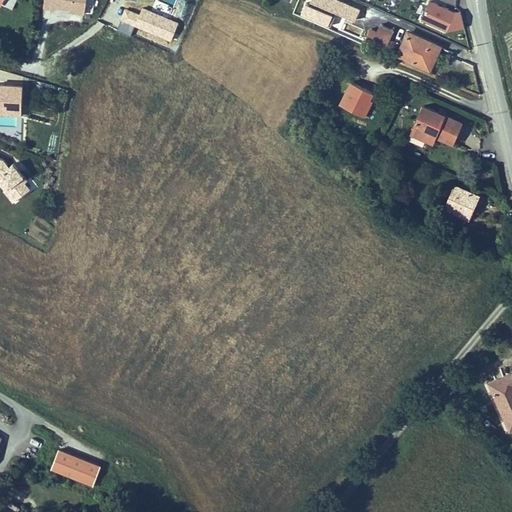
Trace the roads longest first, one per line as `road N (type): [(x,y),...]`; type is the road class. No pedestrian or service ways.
road 1 (unclassified): [(511,294),(325,511)]
road 2 (tertiary): [(511,157),(480,22)]
